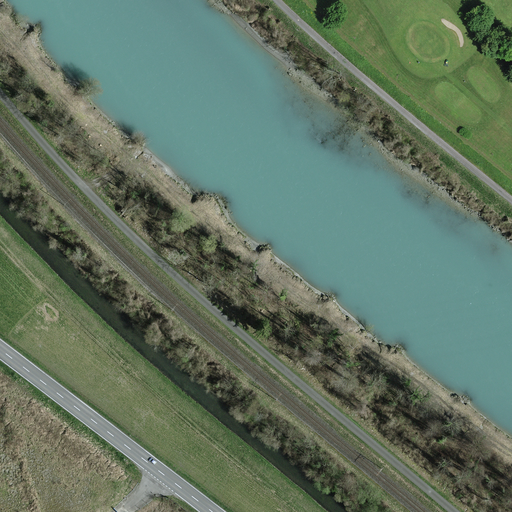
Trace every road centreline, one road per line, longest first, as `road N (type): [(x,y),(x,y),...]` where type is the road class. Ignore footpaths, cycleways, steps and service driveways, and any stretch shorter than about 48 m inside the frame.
road 1 (track): [(0,92),(135,239),(453,511)]
road 2 (primary): [(0,348),(214,511)]
